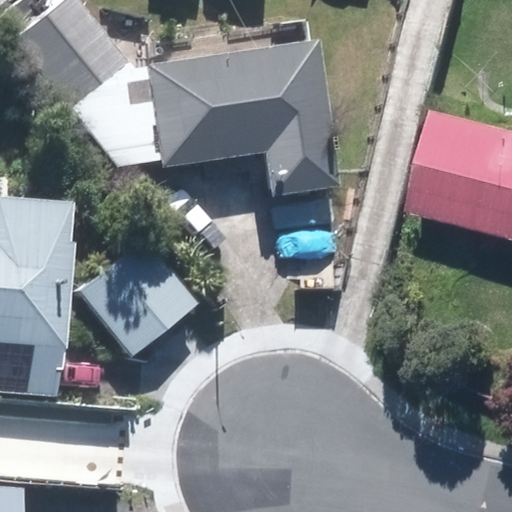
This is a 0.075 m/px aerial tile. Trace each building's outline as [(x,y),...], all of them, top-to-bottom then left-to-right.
[(242,164),(249,209),(316,199),(293,50),(128,76),(63,0),(57,0),(0,48),(0,58),(92,166),(142,176),(242,164)] [(0,0),(0,16),(19,0),(0,0)] [(511,140),(428,119),(403,215),(511,243),(511,140)] [(0,397),(41,399),(51,213),(0,210),(0,397)] [(124,245),(58,296),(113,367),(179,315),(124,245)]
